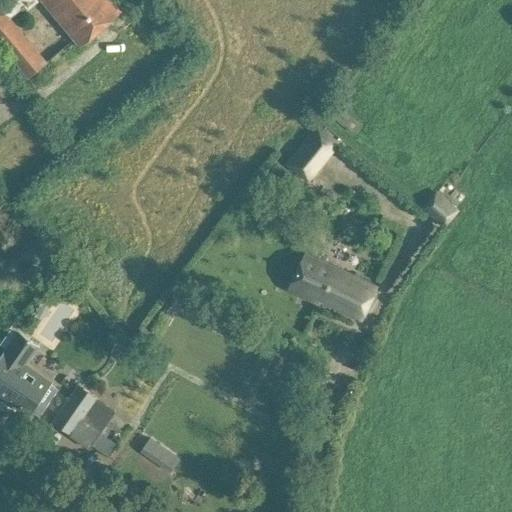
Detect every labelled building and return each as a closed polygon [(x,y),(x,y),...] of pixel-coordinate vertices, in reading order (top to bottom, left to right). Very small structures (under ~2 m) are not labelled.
[(121,8),(114,0),(0,0),(0,43),(30,79),(48,63),(10,18),(26,5),(29,10),(41,0),(44,0),(80,42),(79,43),(80,44),(123,9),(122,7),(121,8)] [(341,107),(334,117),(344,125),(352,115),(341,107)] [(285,164),(309,183),(341,144),(317,126),(285,164)] [(429,188),(441,204),(458,191),(445,175),(429,188)] [(306,252),(289,288),(320,303),(321,299),(362,319),(377,287),(331,267),(332,263),(306,252)] [(68,301),(78,290),(70,281),(64,286),(60,282),(54,289),(59,294),(60,292),(68,301)] [(19,332),(0,360),(0,391),(30,412),(50,384),(20,364),(34,343),(19,332)] [(101,433),(117,410),(82,388),(70,408),(58,424),(71,433),(82,419),(101,433)]
